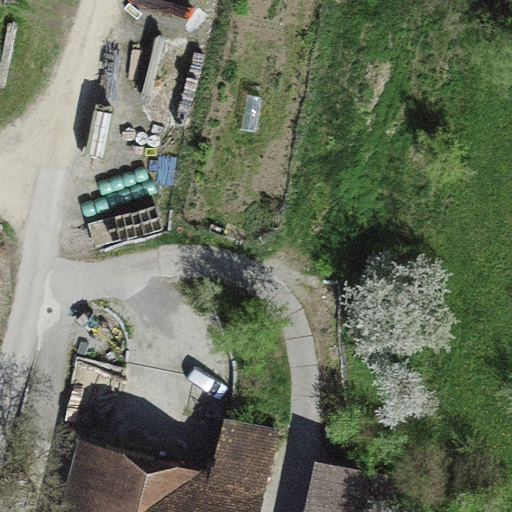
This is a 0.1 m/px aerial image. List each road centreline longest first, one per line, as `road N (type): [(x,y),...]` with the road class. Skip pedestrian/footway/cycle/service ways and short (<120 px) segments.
road 1 (residential): [(0,403),(51,178)]
road 2 (track): [(51,178),(104,0)]
